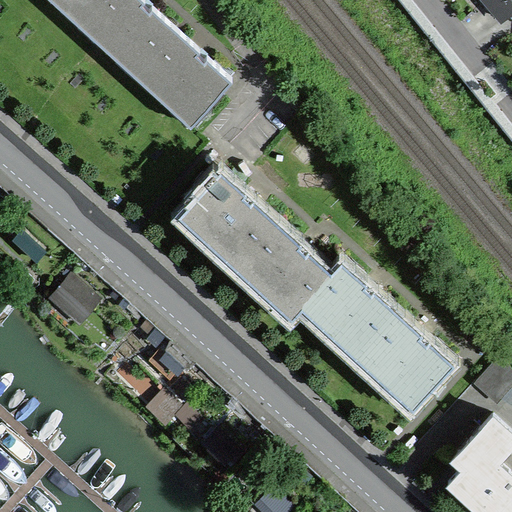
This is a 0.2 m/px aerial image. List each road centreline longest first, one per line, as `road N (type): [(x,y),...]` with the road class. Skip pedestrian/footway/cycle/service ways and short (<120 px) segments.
road 1 (primary): [(406,511),(0,148)]
road 2 (residential): [(511,102),(429,0)]
